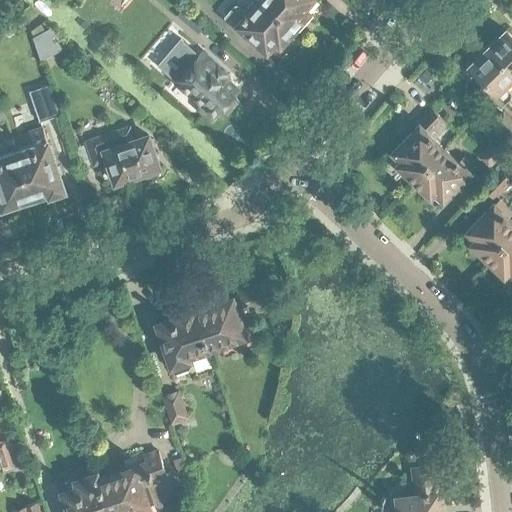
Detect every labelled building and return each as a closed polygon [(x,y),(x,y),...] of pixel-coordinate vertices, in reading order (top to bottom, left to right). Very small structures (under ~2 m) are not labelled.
[(281,45),(294,30),(259,0),(253,0),(241,14),(234,7),(224,18),(265,53),(276,41),(281,45)] [(311,0),(259,0),(294,30),(307,15),(302,10),(311,0)] [(34,37),(42,61),(62,50),(50,28),(34,37)] [(498,34),(487,45),(511,70),(511,33),(507,29),(500,36),(498,34)] [(180,38),(157,65),(177,82),(176,83),(202,105),(198,109),(212,121),(221,110),(228,115),(241,100),(235,95),(237,92),(222,79),(228,72),(202,50),(199,54),(180,38)] [(478,59),(470,66),(488,84),(483,89),(501,107),(511,95),(511,70),(487,45),(475,56),(478,59)] [(40,122),(60,115),(50,84),(30,91),(40,122)] [(415,181),(445,149),(435,139),(449,124),(432,108),(417,125),(418,127),(394,152),(403,161),(399,165),(415,181)] [(511,119),(504,111),(493,121),(511,141),(511,119)] [(160,174),(161,169),(145,120),(86,139),(94,163),(108,159),(116,181),(145,172),(146,175),(149,177),(160,174)] [(13,137),(34,198),(38,200),(65,191),(43,125),(30,130),(13,136),(13,137)] [(494,164),(510,148),(498,136),(479,155),(493,167),(495,165),(494,164)] [(0,199),(3,207),(15,203),(16,205),(18,206),(32,201),(34,198),(13,137),(0,141),(0,199)] [(444,199),(469,172),(445,149),(415,181),(431,196),(435,191),(444,199)] [(511,177),(511,159),(503,169),(511,177)] [(502,171),(485,189),(494,198),(511,180),(502,171)] [(511,235),(511,220),(508,217),(511,212),(511,208),(501,198),(495,204),(469,231),(477,239),(473,244),(489,259),(511,235)] [(511,235),(489,259),(504,274),(509,270),(511,272),(511,235)] [(240,317),(266,308),(258,286),(243,291),(244,293),(209,305),(209,302),(195,307),(210,352),(212,356),(216,355),(213,347),(246,336),(240,317)] [(210,352),(195,307),(194,304),(175,311),(172,309),(157,314),(156,318),(175,373),(190,368),(193,363),(192,359),(210,352)] [(189,417),(181,390),(163,395),(171,422),(189,417)] [(110,471),(97,475),(109,511),(128,511),(150,504),(144,486),(156,481),(158,489),(171,484),(159,450),(143,456),(146,463),(112,474),(110,471)] [(61,481),(60,483),(69,511),(109,511),(97,475),(95,471),(76,478),(73,477),(61,481)] [(441,511),(438,481),(433,481),(433,479),(423,481),(423,483),(417,484),(419,496),(400,498),(401,511),(441,511)] [(40,511),(37,503),(25,507),(27,511),(40,511)]
